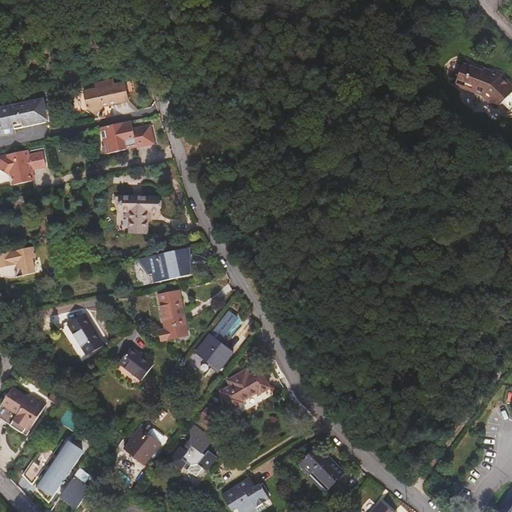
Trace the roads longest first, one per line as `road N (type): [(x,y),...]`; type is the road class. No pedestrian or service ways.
road 1 (residential): [(428,511),(306,405),(201,214),(153,96)]
road 2 (unknown): [(171,139),(0,190)]
road 3 (track): [(511,362),(408,496)]
